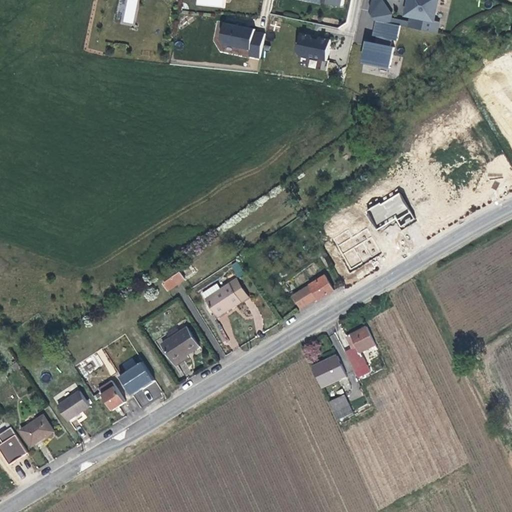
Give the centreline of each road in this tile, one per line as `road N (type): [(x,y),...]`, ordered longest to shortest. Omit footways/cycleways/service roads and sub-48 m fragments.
road 1 (tertiary): [(0,511),(511,208)]
road 2 (track): [(511,332),(484,349),(468,375),(511,465)]
road 3 (track): [(411,265),(468,375)]
